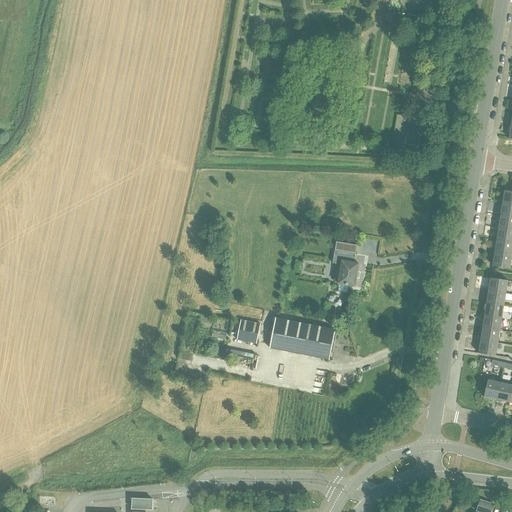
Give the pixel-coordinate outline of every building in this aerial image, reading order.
[(511,192),(505,191),(503,204),(511,205),(511,192)] [(511,205),(503,204),(501,216),(511,218),(511,205)] [(511,218),(501,216),(499,229),(511,230),(511,218)] [(511,230),(499,229),(497,241),(511,243),(511,230)] [(511,243),(497,241),(495,254),(511,256),(511,243)] [(335,251),(333,263),(339,264),(337,278),(339,278),(338,283),(355,287),(359,264),(354,263),(356,254),(357,245),(337,242),(335,251)] [(493,262),(493,267),(510,269),(511,262),(511,259),(511,256),(495,254),(493,262)] [(490,279),(488,292),(506,294),(508,281),(490,279)] [(488,292),(486,304),(504,306),(506,294),(488,292)] [(486,304),(485,316),(502,319),(510,320),(511,314),(503,312),(504,306),(486,304)] [(485,316),(483,328),(500,331),(502,319),(485,316)] [(330,360),(336,330),(276,318),(270,348),(330,360)] [(240,336),(239,339),(257,342),(260,326),(249,323),(242,322),(240,336)] [(483,328),(481,341),(498,343),(500,331),(483,328)] [(498,343),(481,341),(479,353),(497,356),(498,343)] [(484,397),(496,400),(500,383),(488,380),(484,397)] [(496,400),(509,403),(511,388),(511,385),(500,383),(496,400)] [(132,509),(153,510),(153,504),(153,499),(133,499),(133,503),(132,509)] [(491,511),(493,506),(480,501),(477,511),(491,511)]
